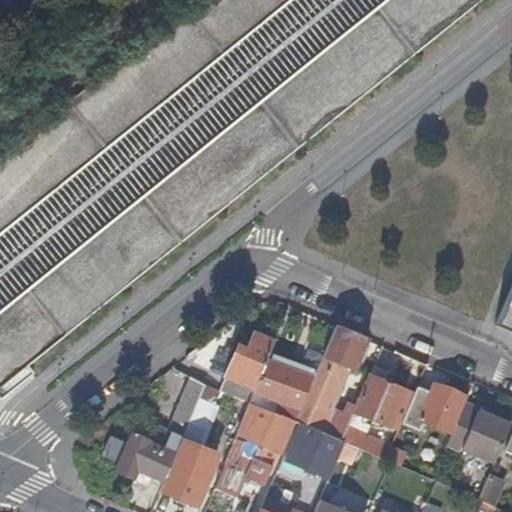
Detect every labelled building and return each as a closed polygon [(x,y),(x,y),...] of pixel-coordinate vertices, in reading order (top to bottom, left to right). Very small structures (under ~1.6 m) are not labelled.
[(511,279),(491,330),(511,338),(511,279)] [(365,342),(331,327),(321,351),(311,376),(308,383),(296,413),(291,424),(292,425),(338,444),(341,445),(368,377),(353,371),(365,342)] [(218,393),(242,404),(247,392),(260,363),(269,343),(250,335),(242,352),(233,348),(227,363),(219,382),(214,392),(218,393)] [(294,369),(311,376),(321,351),(304,344),(294,369)] [(211,378),(219,382),(227,363),(219,360),(211,378)] [(260,363),(247,392),(296,413),(308,383),(260,363)] [(368,377),(341,445),(357,452),(383,463),(389,449),(369,441),(377,422),(397,430),(398,426),(411,395),(381,382),(385,373),(372,368),(368,377)] [(150,477),(161,481),(178,441),(181,434),(201,387),(191,382),(162,449),(131,436),(115,474),(132,482),(136,471),(150,477)] [(411,395),(398,426),(416,433),(421,421),(449,433),(461,404),(463,398),(431,385),(427,395),(414,389),(411,395)] [(214,392),(201,387),(181,434),(197,441),(218,393),(214,392)] [(449,433),(444,445),(491,465),(508,423),(461,404),(449,433)] [(285,433),(247,417),(239,437),(276,452),(285,433)] [(338,444),(292,425),(276,464),(321,483),(338,444)] [(100,457),(115,464),(123,445),(108,438),(100,457)] [(196,448),(178,441),(161,481),(156,492),(195,508),(205,484),(184,475),(196,448)] [(232,443),(225,457),(238,462),(244,448),(232,443)] [(357,452),(341,445),(334,462),(350,469),(357,452)] [(389,449),(383,463),(398,470),(405,453),(390,447),(389,449)] [(136,471),(132,482),(146,487),(150,477),(136,471)] [(443,489),(475,502),(480,489),(449,476),(443,489)] [(480,489),(475,502),(491,509),(501,483),(486,477),(480,489)] [(312,511),(313,511),(292,502),(296,494),(278,486),(268,511),(269,511),(312,511)]
